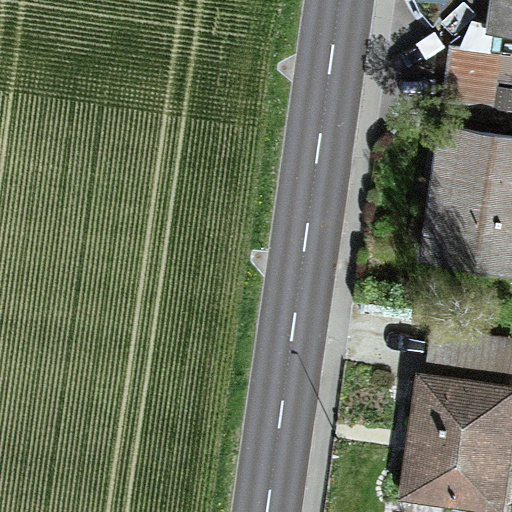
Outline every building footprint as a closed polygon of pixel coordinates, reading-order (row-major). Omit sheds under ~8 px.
[(511,0),(492,0),(488,41),(511,43),(511,0)] [(448,42),(443,73),(497,82),(502,50),(448,42)] [(497,82),(443,73),(438,101),(492,110),(497,82)] [(511,143),(439,136),(424,274),(511,283),(511,143)] [(511,340),(433,331),(428,368),(511,378),(511,340)] [(504,511),(511,452),(511,384),(414,372),(397,501),(480,511),(504,511)]
